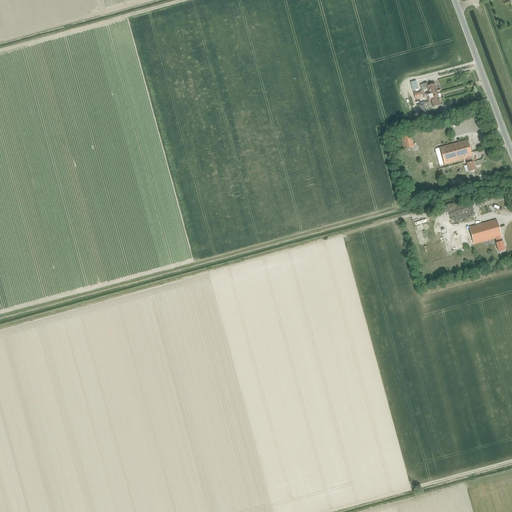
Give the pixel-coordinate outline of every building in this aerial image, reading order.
[(419,83),(412,85),(413,87),(411,88),(412,92),(421,90),(419,83)] [(435,84),(427,86),(426,83),(420,85),(422,91),(428,89),(429,93),(437,91),(435,84)] [(429,93),(423,95),(423,98),(427,97),(428,101),(431,100),(439,98),(437,91),(429,93)] [(431,100),(433,108),(440,105),(439,98),(431,100)] [(420,116),(426,115),(423,105),(417,107),(420,116)] [(401,138),(404,150),(411,148),(414,147),(413,145),(410,135),(401,138)] [(446,146),(440,148),(444,165),(462,160),(466,159),(467,164),(472,162),(471,157),(472,157),(470,153),(470,152),(470,151),(467,141),(467,140),(457,143),(456,144),(446,146)] [(440,148),(435,149),(435,151),(439,166),(444,165),(440,148)] [(472,162),(467,164),(469,173),(475,171),(473,162),(472,162)] [(461,179),(449,182),(451,191),(464,187),(461,179)] [(455,222),(474,216),(469,199),(446,205),(450,218),(454,217),(455,222)] [(431,221),(433,233),(444,231),(441,219),(431,221)] [(496,220),(469,228),(470,233),(465,235),(466,241),(472,239),(474,245),(496,238),(497,243),(501,242),(500,237),(501,237),(496,220)] [(502,242),(501,242),(497,243),(496,243),(498,252),(505,251),(502,242)]
